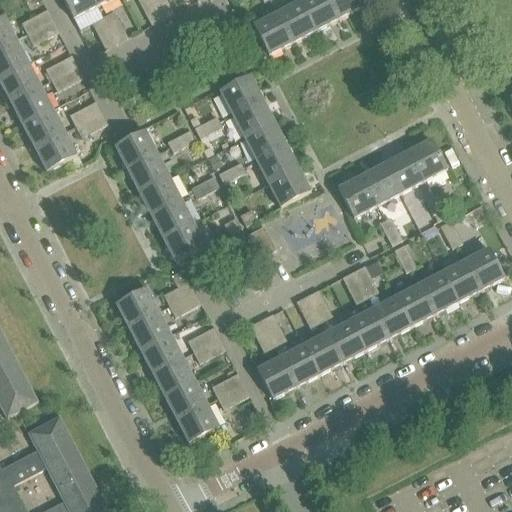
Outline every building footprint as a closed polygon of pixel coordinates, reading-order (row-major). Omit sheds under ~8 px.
[(61,0),(74,23),(97,11),(91,0),(61,0)] [(91,0),(97,11),(118,0),(91,0)] [(152,29),(163,23),(150,0),(145,0),(139,4),(152,29)] [(150,0),(163,23),(174,18),(164,0),(150,0)] [(309,0),(300,5),(316,35),(339,23),(336,17),(327,0),(309,0)] [(327,0),(336,17),(339,23),(363,11),(357,0),(327,0)] [(300,5),(277,17),(293,48),(316,35),(300,5)] [(28,39),(54,25),(48,14),(22,27),(28,39)] [(115,16),(103,21),(117,48),(128,42),(115,16)] [(293,48),(277,17),(253,29),(269,60),(293,48)] [(0,52),(18,43),(6,20),(0,23),(0,52)] [(106,53),(117,48),(103,21),(92,27),(106,53)] [(60,36),(54,25),(28,39),(34,50),(60,36)] [(18,43),(0,52),(0,82),(30,67),(18,43)] [(78,71),(72,60),(45,73),(51,84),(78,71)] [(30,67),(0,82),(12,106),(42,90),(30,67)] [(84,82),(78,71),(51,84),(57,96),(84,82)] [(232,119),(263,103),(251,80),(220,95),(232,119)] [(42,90),(12,106),(24,129),(55,113),(42,90)] [(263,103),(232,119),(244,142),(275,126),(263,103)] [(75,130),(102,117),(96,106),(69,119),(75,130)] [(55,113),(24,129),(36,152),(67,136),(55,113)] [(102,117),(75,130),(81,141),(108,128),(102,117)] [(206,127),(210,136),(221,131),(216,121),(206,127)] [(275,126),(244,142),(256,165),(287,149),(275,126)] [(210,136),(206,127),(195,132),(199,142),(210,136)] [(129,174),(158,158),(146,135),(116,150),(129,174)] [(178,141),(183,150),(194,145),(189,135),(178,141)] [(67,136),(36,152),(49,176),(79,160),(67,136)] [(183,150),(178,141),(167,147),(172,156),(183,150)] [(408,156),(424,186),(448,174),(432,143),(408,156)] [(256,165),(268,188),(299,172),(287,149),(256,165)] [(424,186),(408,156),(385,168),(401,198),(424,186)] [(141,197),(170,181),(158,158),(129,174),(141,197)] [(222,169),(217,159),(208,164),(213,174),(222,169)] [(230,173),(235,182),(246,177),(241,168),(230,173)] [(362,180),(367,191),(378,210),(401,198),(385,168),(362,180)] [(299,172),(268,188),(281,212),(311,196),(299,172)] [(219,179),(224,188),(235,182),(230,173),(219,179)] [(378,210),(367,191),(362,180),(338,192),(354,223),(378,210)] [(153,220),(182,204),(170,181),(141,197),(153,220)] [(203,187),(208,197),(218,191),(213,182),(203,187)] [(208,197),(203,187),(192,193),(197,202),(208,197)] [(432,214),(442,209),(437,199),(427,203),(432,214)] [(165,243),(194,228),(182,204),(153,220),(165,243)] [(442,209),(432,214),(438,224),(448,219),(442,209)] [(241,220),(246,230),(256,225),(251,215),(241,220)] [(387,238),(397,232),(391,222),(381,227),(387,238)] [(235,223),(224,228),(229,239),(240,233),(235,223)] [(447,242),(457,236),(451,225),(441,231),(447,242)] [(194,228),(165,243),(177,266),(206,251),(194,228)] [(248,239),(260,262),(276,254),(264,231),(248,239)] [(397,232),(387,238),(393,249),(403,243),(397,232)] [(457,236),(447,242),(453,253),(463,248),(457,236)] [(405,248),(395,254),(401,265),(411,260),(405,248)] [(466,264),(482,295),(505,283),(489,252),(466,264)] [(411,260),(401,265),(407,277),(417,272),(411,260)] [(482,295),(466,264),(442,276),(459,307),(482,295)] [(354,276),(367,302),(378,296),(365,270),(354,276)] [(367,302),(354,276),(343,282),(355,308),(367,302)] [(459,307),(442,276),(419,288),(435,319),(459,307)] [(169,310),(196,297),(190,285),(164,299),(169,310)] [(435,319),(419,288),(396,300),(412,331),(435,319)] [(130,331),(160,315),(148,292),(118,308),(130,331)] [(319,294),(308,300),(321,326),(332,320),(319,294)] [(196,297),(169,310),(175,321),(202,308),(196,297)] [(308,300),(297,306),(309,332),(321,326),(308,300)] [(412,331),(396,300),(373,313),(389,343),(412,331)] [(350,325),(366,355),(389,343),(373,313),(350,325)] [(142,354),(173,338),(160,315),(130,331),(142,354)] [(262,324),(275,350),(286,344),(273,318),(262,324)] [(275,350),(262,324),(251,330),(264,356),(275,350)] [(327,337),(343,367),(366,355),(350,325),(327,337)] [(0,511),(109,511),(62,420),(60,421),(29,437),(38,455),(2,474),(0,470),(0,408),(8,423),(18,417),(40,405),(38,400),(0,328),(0,511)] [(193,357),(220,343),(214,331),(187,346),(193,357)] [(301,350),(317,381),(343,367),(327,337),(301,350)] [(154,377),(185,361),(173,338),(142,354),(154,377)] [(220,343),(193,357),(199,368),(226,354),(220,343)] [(280,361),(296,392),(317,381),(301,350),(280,361)] [(167,401),(197,385),(185,361),(154,377),(167,401)] [(257,373),(273,404),(296,392),(280,361),(257,373)] [(218,403),(244,389),(238,378),(212,392),(218,403)] [(179,424),(209,408),(197,385),(167,401),(179,424)] [(244,389),(218,403),(223,414),(250,400),(244,389)] [(209,408),(179,424),(191,447),(221,431),(209,408)]
